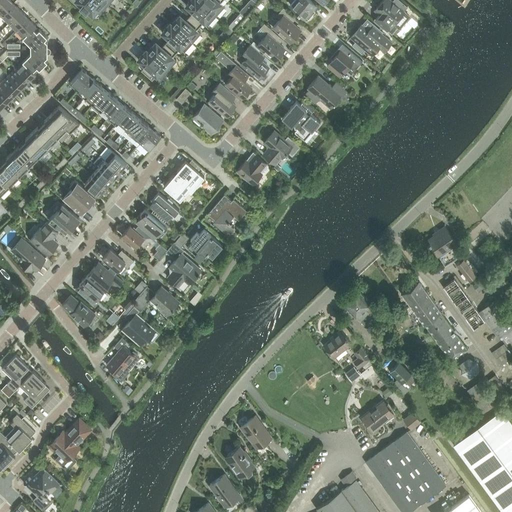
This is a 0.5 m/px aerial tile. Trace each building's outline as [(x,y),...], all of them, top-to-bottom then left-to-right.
[(0,14),(1,16),(14,3),(11,0),(2,0),(0,2),(0,14)] [(108,5),(102,0),(76,0),(81,4),(80,5),(86,11),(87,9),(92,14),(95,11),(99,14),(108,5)] [(216,15),(199,0),(189,0),(186,5),(193,11),(189,15),(200,25),(204,21),(208,24),(216,15)] [(199,0),(216,15),(225,6),(221,2),(222,0),(199,0)] [(244,15),(256,2),(253,0),(249,0),(240,11),(244,15)] [(314,10),(318,5),(312,0),(293,0),(290,4),(304,16),(304,17),(306,19),(308,19),(315,11),(314,10)] [(400,0),(392,0),(392,1),(391,0),(382,0),(377,7),(382,11),(375,19),(392,33),(398,26),(394,23),(404,11),(408,6),(400,0)] [(8,23),(21,10),(14,3),(1,16),(8,23)] [(293,15),(283,7),(276,15),(280,18),(273,26),(291,41),(300,30),(289,20),(293,15)] [(16,30),(28,17),(21,10),(8,23),(16,30)] [(171,22),(170,22),(192,42),(201,33),(197,29),(200,25),(189,15),(186,19),(180,14),(172,23),(171,22)] [(23,37),(36,25),(28,17),(16,30),(23,37)] [(368,17),(351,36),(356,40),(352,45),(362,54),(366,49),(372,54),(378,46),(381,48),(389,39),(382,32),(383,31),(368,17)] [(192,42),(170,22),(162,31),(169,38),(166,42),(177,52),(180,48),(184,51),(192,42)] [(253,41),(251,44),(259,50),(261,48),(275,60),(285,48),(276,41),(280,36),(264,23),(260,27),(267,33),(257,44),(253,41)] [(30,49),(48,49),(47,42),(45,39),(47,37),(36,25),(23,37),(30,45),(30,49)] [(229,37),(234,42),(240,35),(235,30),(229,37)] [(225,38),(221,35),(217,39),(221,43),(225,38)] [(147,48),(146,49),(168,69),(177,60),(173,56),(177,52),(166,42),(162,46),(156,41),(148,50),(147,48)] [(251,44),(247,48),(251,52),(241,63),(259,78),(269,67),(256,56),(260,51),(251,44)] [(344,45),(327,65),(340,76),(351,64),(356,68),(359,65),(363,60),(359,57),(351,50),(344,45)] [(48,56),(48,49),(30,49),(30,53),(23,60),(36,73),(48,61),(45,59),(48,56)] [(168,69),(146,49),(138,58),(145,65),(141,69),(152,79),(156,75),(160,78),(168,69)] [(222,51),(216,57),(231,70),(227,74),(231,77),(226,83),(242,97),(251,87),(247,83),(240,77),(246,71),(236,63),(222,51)] [(29,80),(36,73),(23,60),(16,67),(29,80)] [(22,87),(29,80),(16,67),(9,74),(22,87)] [(78,90),(90,75),(82,68),(69,83),(78,90)] [(14,94),(22,87),(9,74),(1,82),(14,94)] [(85,96),(98,82),(90,75),(78,90),(85,96)] [(342,96),(346,91),(336,82),(332,86),(318,75),(308,87),(310,88),(306,93),(316,102),(320,97),(331,106),(341,94),(342,96)] [(0,94),(7,102),(14,94),(1,82),(0,82),(0,94)] [(93,103),(105,88),(98,82),(85,96),(93,103)] [(226,116),(236,105),(227,98),(232,93),(220,82),(213,90),(215,93),(209,101),(226,116)] [(182,102),(191,91),(186,87),(176,97),(182,102)] [(101,110),(113,95),(105,88),(93,103),(91,105),(99,112),(101,110)] [(109,116),(121,102),(113,95),(101,110),(109,116)] [(314,109),(310,105),(304,100),(300,104),(296,100),(290,108),(293,110),(284,119),(292,126),(294,123),(295,124),(295,126),(297,126),(298,126),(294,130),(304,139),(320,121),(311,113),(314,109)] [(75,108),(72,106),(68,102),(65,105),(72,111),(75,108)] [(116,123),(129,108),(121,102),(109,116),(116,123)] [(212,133),(223,119),(204,103),(193,116),(195,118),(193,119),(199,125),(200,123),(212,133)] [(80,123),(77,120),(59,105),(51,113),(67,130),(70,133),(80,123)] [(83,115),(78,111),(75,108),(72,111),(80,118),(83,115)] [(124,129),(137,115),(129,108),(116,123),(124,129)] [(58,139),(67,130),(51,113),(44,119),(46,121),(42,124),(58,139)] [(137,115),(124,129),(121,133),(129,139),(144,121),(137,115)] [(152,128),(144,121),(129,139),(137,146),(152,128)] [(48,149),(58,139),(42,124),(39,127),(38,126),(31,132),(48,149)] [(160,135),(152,128),(137,146),(145,153),(160,135)] [(288,135),(285,139),(274,130),(264,142),(269,146),(264,153),(275,163),(281,156),(282,157),(287,151),(292,156),(301,146),(288,135)] [(39,158),(48,149),(31,132),(25,138),(26,139),(23,143),(39,158)] [(29,168),(39,158),(23,143),(20,146),(18,145),(12,151),(29,168)] [(126,163),(112,150),(109,148),(102,156),(119,171),(126,163)] [(19,177),(29,168),(12,151),(6,157),(7,159),(4,162),(19,177)] [(241,165),(237,169),(238,170),(253,183),(257,179),(262,173),(265,172),(268,168),(268,165),(266,163),(252,151),(241,165)] [(119,171),(102,156),(100,155),(94,162),(98,166),(113,179),(119,171)] [(186,160),(175,173),(193,189),(194,188),(196,186),(205,176),(202,174),(198,170),(201,167),(192,159),(189,162),(186,160)] [(0,177),(10,187),(19,177),(4,162),(1,165),(0,164),(0,177)] [(66,166),(62,170),(68,175),(71,171),(66,166)] [(106,187),(113,179),(98,166),(92,174),(106,187)] [(175,173),(164,185),(180,200),(189,189),(191,191),(193,189),(175,173)] [(99,195),(106,187),(92,174),(85,182),(99,195)] [(0,196),(10,187),(0,177),(0,196)] [(89,203),(95,196),(75,179),(69,185),(72,187),(64,197),(83,214),(87,209),(85,206),(88,202),(89,203)] [(156,199),(149,206),(166,221),(173,213),(175,215),(179,209),(159,192),(154,197),(156,199)] [(234,215),(239,219),(247,210),(233,198),(232,200),(225,193),(208,213),(215,220),(214,221),(227,233),(234,225),(231,222),(232,221),(230,219),(234,215)] [(66,234),(79,218),(62,203),(49,219),(66,234)] [(12,216),(16,212),(11,208),(7,212),(12,216)] [(142,215),(136,222),(139,224),(143,229),(153,237),(154,238),(161,231),(163,232),(169,225),(155,214),(154,215),(145,208),(140,213),(142,215)] [(58,231),(47,221),(41,228),(40,227),(30,239),(48,254),(58,242),(53,238),(58,231)] [(2,229),(6,233),(11,227),(7,224),(2,229)] [(130,225),(122,235),(136,247),(140,242),(145,246),(149,242),(153,245),(157,240),(154,238),(153,237),(143,229),(139,224),(135,229),(130,225)] [(458,245),(456,242),(446,227),(427,240),(445,265),(457,257),(451,249),(458,245)] [(212,256),(222,245),(203,228),(199,234),(197,233),(193,237),(195,238),(187,247),(201,259),(206,252),(208,253),(212,256)] [(178,230),(171,238),(174,241),(181,233),(178,230)] [(181,247),(189,237),(183,232),(175,242),(181,247)] [(35,269),(45,258),(21,237),(12,249),(22,258),(20,261),(31,270),(33,267),(35,269)] [(175,242),(174,241),(167,249),(166,251),(175,259),(169,266),(174,270),(168,277),(178,286),(184,278),(189,283),(201,269),(181,253),(184,249),(181,247),(175,242)] [(158,249),(154,254),(159,259),(166,251),(167,249),(160,243),(156,248),(158,249)] [(127,268),(134,260),(125,252),(121,257),(110,248),(102,257),(117,270),(122,264),(127,268)] [(464,259),(456,264),(469,281),(477,275),(464,259)] [(87,275),(104,289),(111,282),(118,288),(123,281),(116,274),(115,275),(99,261),(87,275)] [(96,298),(104,289),(87,275),(76,288),(92,303),(96,298)] [(484,275),(473,285),(478,291),(479,292),(490,282),(489,280),(484,275)] [(455,278),(443,286),(474,328),(485,320),(479,312),(476,308),(478,307),(471,297),(469,299),(455,278)] [(142,279),(135,287),(141,292),(147,285),(148,284),(142,279)] [(441,311),(440,308),(419,281),(401,293),(423,324),(424,323),(434,337),(451,360),(467,348),(440,311),(441,311)] [(161,286),(156,292),(147,285),(141,292),(131,303),(134,305),(139,310),(140,311),(151,299),(161,307),(160,308),(167,314),(179,301),(161,286)] [(511,306),(511,288),(511,286),(499,295),(510,308),(511,306)] [(357,288),(342,302),(356,316),(364,324),(372,317),(367,312),(369,311),(365,307),(370,302),(357,288)] [(95,313),(90,308),(84,304),(83,305),(72,295),(67,300),(66,299),(62,304),(71,312),(70,313),(84,325),(95,313)] [(121,304),(127,309),(134,300),(128,296),(121,304)] [(497,298),(479,312),(485,320),(499,338),(501,336),(502,335),(507,342),(511,338),(511,318),(504,308),(497,298)] [(0,305),(0,312),(2,315),(9,311),(3,303),(0,305)] [(139,310),(134,305),(125,316),(130,320),(122,329),(140,344),(145,337),(151,342),(159,333),(137,313),(139,310)] [(117,320),(111,315),(107,320),(113,324),(117,320)] [(103,326),(108,330),(112,325),(107,321),(103,326)] [(334,357),(352,342),(342,330),(324,344),(334,357)] [(99,331),(95,336),(100,340),(104,335),(99,331)] [(140,357),(129,348),(128,349),(123,345),(127,341),(122,336),(114,345),(119,349),(106,364),(112,369),(110,372),(121,381),(129,372),(128,371),(140,357)] [(504,343),(491,352),(501,365),(511,356),(511,353),(508,349),(504,343)] [(372,363),(369,359),(370,358),(361,347),(355,352),(358,357),(354,360),(359,367),(362,364),(366,368),(372,363)] [(32,372),(32,371),(28,367),(29,366),(16,353),(2,368),(12,378),(7,383),(9,385),(15,390),(20,385),(32,372)] [(478,361),(469,357),(460,364),(461,373),(470,378),(479,372),(478,361)] [(392,383),(398,388),(404,394),(418,379),(400,362),(391,371),(397,378),(392,383)] [(351,380),(360,374),(353,366),(345,373),(351,380)] [(369,366),(360,374),(365,380),(375,372),(369,366)] [(455,379),(446,367),(428,380),(437,392),(455,379)] [(20,385),(29,394),(24,399),(32,407),(50,388),(45,384),(46,383),(33,370),(32,371),(32,372),(20,385)] [(480,380),(466,389),(484,414),(498,405),(490,394),(503,385),(496,374),(482,384),(480,380)] [(9,385),(4,391),(9,396),(15,390),(9,385)] [(389,386),(382,391),(386,397),(393,391),(389,386)] [(373,430),(394,414),(383,399),(362,416),(373,430)] [(510,511),(511,511),(511,420),(502,407),(501,408),(478,425),(454,442),(505,511),(510,511)] [(410,428),(419,421),(413,412),(404,419),(410,428)] [(18,449),(20,450),(32,437),(31,436),(35,431),(17,413),(10,421),(15,426),(6,436),(5,436),(19,449),(18,449)] [(256,447),(271,436),(255,415),(241,426),(241,427),(241,428),(244,432),(245,432),(256,447)] [(63,431),(50,444),(60,453),(55,459),(67,470),(77,459),(72,454),(79,447),(75,443),(84,433),(85,435),(91,429),(79,418),(65,433),(63,431)] [(450,436),(460,428),(454,419),(443,427),(450,436)] [(0,431),(0,430),(0,464),(3,467),(16,454),(14,453),(18,449),(19,449),(5,436),(6,436),(0,431)] [(407,511),(426,499),(447,484),(408,430),(365,461),(401,511),(407,511)] [(251,467),(254,465),(250,459),(251,458),(247,453),(245,454),(239,445),(225,456),(240,476),(244,473),(245,475),(248,475),(252,472),(252,469),(251,467)] [(32,472),(25,480),(25,483),(27,483),(38,494),(33,499),(43,509),(50,501),(46,497),(47,496),(42,491),(46,486),(52,491),(54,493),(56,495),(64,488),(62,486),(62,485),(62,482),(60,482),(43,466),(35,474),(32,472)] [(379,511),(356,479),(358,478),(353,471),(342,479),(345,484),(347,483),(349,485),(318,507),(320,511),(379,511)] [(224,474),(209,484),(225,505),(226,505),(227,507),(233,502),(234,503),(241,497),(224,474)] [(69,486),(73,481),(68,476),(64,481),(69,486)] [(481,511),(469,494),(443,511),(481,511)] [(214,511),(208,502),(194,511),(214,511)] [(247,511),(259,511),(253,502),(245,508),(247,511)]
